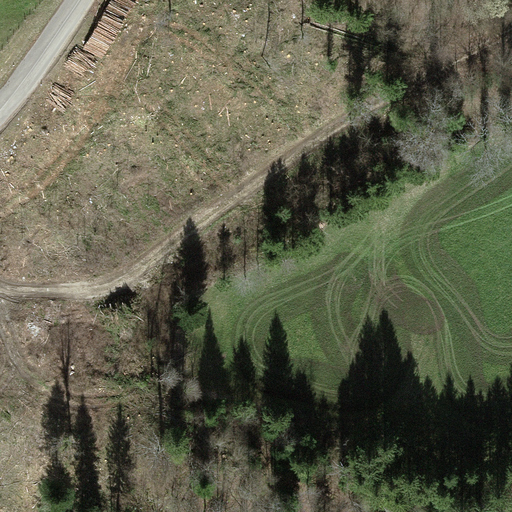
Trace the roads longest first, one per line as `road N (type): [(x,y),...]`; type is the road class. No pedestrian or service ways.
road 1 (track): [(511,32),(326,134),(129,277),(87,288),(0,284)]
road 2 (tertiary): [(0,109),(78,0)]
